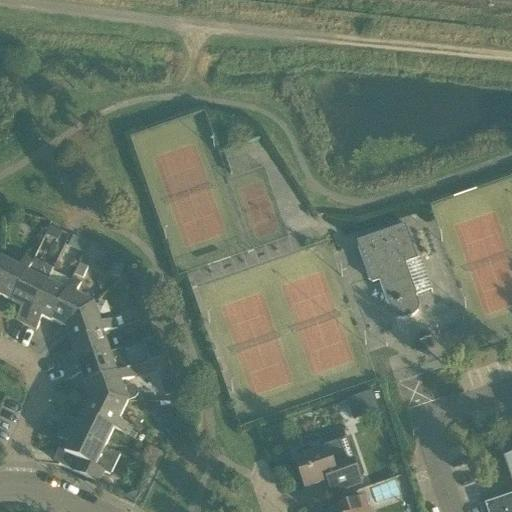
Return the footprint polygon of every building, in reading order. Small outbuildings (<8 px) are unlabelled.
[(418,312),(418,311),(419,306),(416,297),(417,296),(406,264),(417,260),(405,225),(356,242),(370,282),(379,279),(388,306),(389,306),(393,316),(398,319),(404,320),(413,317),(418,312)] [(19,268),(0,259),(0,267),(0,296),(12,303),(34,260),(25,256),(19,268)] [(16,321),(26,326),(47,283),(53,270),(34,260),(12,303),(22,308),(16,321)] [(52,322),(66,329),(94,305),(75,296),(81,283),(72,279),(66,292),(52,322)] [(52,322),(66,292),(47,283),(26,326),(36,331),(42,318),(52,322)] [(66,329),(71,344),(103,334),(117,329),(113,320),(100,324),(94,305),(66,329)] [(65,369),(110,354),(103,334),(71,344),(74,354),(61,359),(65,369)] [(133,374),(161,368),(155,338),(126,344),(133,374)] [(82,376),(85,385),(131,369),(123,349),(110,354),(65,369),(69,380),(82,376)] [(130,386),(123,388),(121,383),(134,378),(131,369),(85,385),(85,386),(86,386),(91,400),(128,402),(135,400),(139,396),(136,388),(130,386)] [(119,421),(128,402),(91,400),(84,414),(83,415),(113,430),(127,436),(131,427),(119,421)] [(105,449),(113,430),(83,415),(79,424),(67,418),(62,428),(105,449)] [(511,426),(502,429),(506,440),(511,437),(511,426)] [(120,456),(105,449),(62,428),(57,438),(69,444),(64,454),(79,461),(73,473),(98,485),(104,473),(110,476),(120,456)] [(361,485),(360,482),(353,462),(347,464),(340,442),(327,446),(329,449),(313,455),(312,450),(307,448),(299,451),(296,455),(298,460),(295,461),(305,489),(328,482),(332,495),(361,485)] [(511,511),(511,444),(500,448),(511,482),(511,495),(485,505),(487,511),(511,511)] [(367,511),(363,498),(329,510),(329,511),(367,511)]
